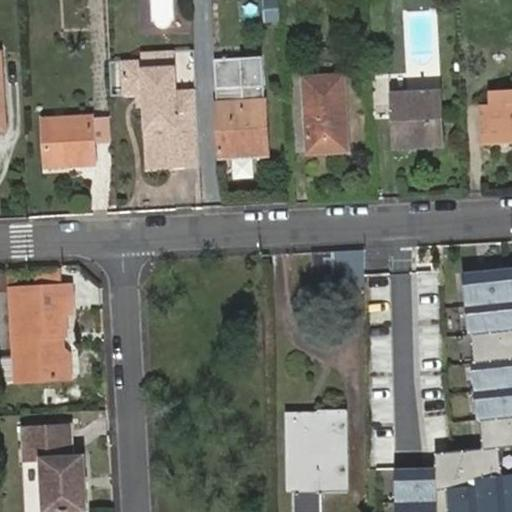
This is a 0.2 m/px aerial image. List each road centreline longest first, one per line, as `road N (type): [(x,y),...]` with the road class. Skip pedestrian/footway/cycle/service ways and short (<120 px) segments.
road 1 (residential): [(122,238),(511,218)]
road 2 (residential): [(122,238),(136,511)]
road 3 (residential): [(0,246),(122,238)]
